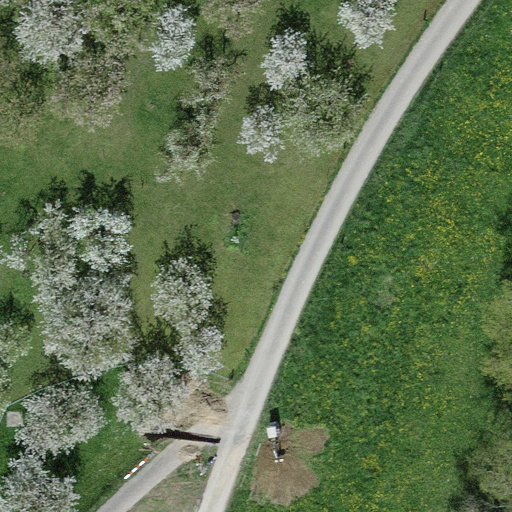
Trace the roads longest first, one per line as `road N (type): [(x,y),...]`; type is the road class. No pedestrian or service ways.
road 1 (residential): [(257,382),(462,0)]
road 2 (track): [(113,511),(257,382),(215,511)]
